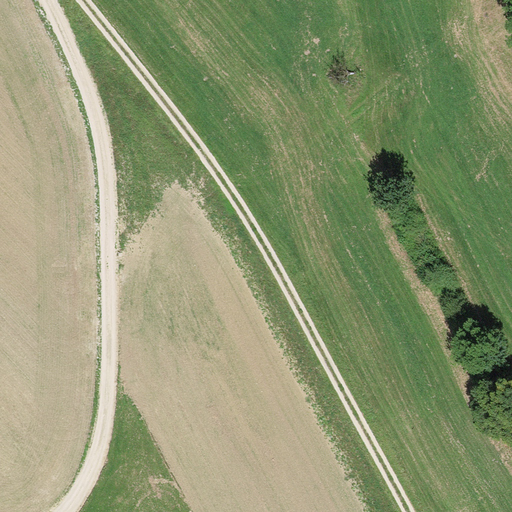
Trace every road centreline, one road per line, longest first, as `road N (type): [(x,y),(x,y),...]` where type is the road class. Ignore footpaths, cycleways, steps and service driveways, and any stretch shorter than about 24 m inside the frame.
road 1 (track): [(78,0),(230,190),(402,511)]
road 2 (track): [(45,0),(94,110),(103,187),(106,391),(96,450),(64,511)]
